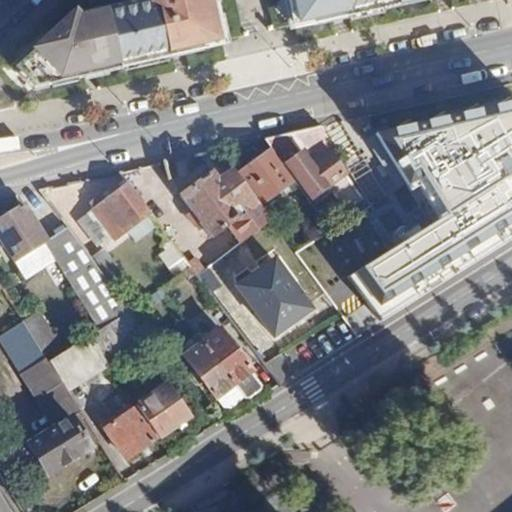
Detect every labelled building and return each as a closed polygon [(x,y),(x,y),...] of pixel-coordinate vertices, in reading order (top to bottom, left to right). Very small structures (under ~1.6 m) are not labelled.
[(148,0),(149,1),(79,16),(75,11),(32,50),(31,53),(16,67),(35,89),(80,80),(83,79),(88,78),(93,77),(96,76),(171,59),(172,59),(177,57),(183,56),(184,56),(205,51),(204,47),(222,43),(223,43),(225,42),(215,0),(148,0)] [(349,17),(345,0),(284,0),(289,27),(311,23),(311,25),(349,17)] [(395,7),(393,0),(345,0),(349,17),(395,7)] [(511,105),(376,130),(369,138),(400,188),(408,183),(433,224),(349,276),(356,286),(363,298),(367,304),(379,323),(511,240),(511,105)] [(340,162),(318,128),(261,141),(281,169),(284,166),(308,198),(325,187),(342,214),(360,203),(335,165),(340,162)] [(264,151),(236,173),(260,206),(289,183),(264,151)] [(178,198),(208,238),(252,204),(231,177),(219,186),(210,174),(178,198)] [(126,183),(76,221),(98,251),(148,213),(126,183)] [(0,242),(12,262),(43,242),(22,208),(0,221),(0,242)] [(129,311),(66,229),(43,242),(100,331),(129,311)] [(168,271),(186,264),(178,243),(160,250),(168,271)] [(220,255),(233,282),(258,269),(245,243),(220,255)] [(269,261),(235,289),(272,335),(306,308),(269,261)] [(0,334),(21,321),(0,288),(0,334)] [(107,367),(108,370),(151,340),(129,311),(100,331),(87,340),(107,367)] [(21,321),(0,334),(0,338),(50,421),(59,415),(62,421),(28,444),(47,474),(97,441),(67,395),(49,365),(21,321)] [(219,328),(200,343),(232,386),(252,371),(219,328)] [(87,340),(49,365),(67,395),(107,367),(87,340)] [(232,386),(200,343),(181,356),(214,400),(232,386)] [(162,386),(134,407),(157,439),(185,418),(162,386)] [(127,461),(157,439),(134,407),(104,429),(127,461)]
